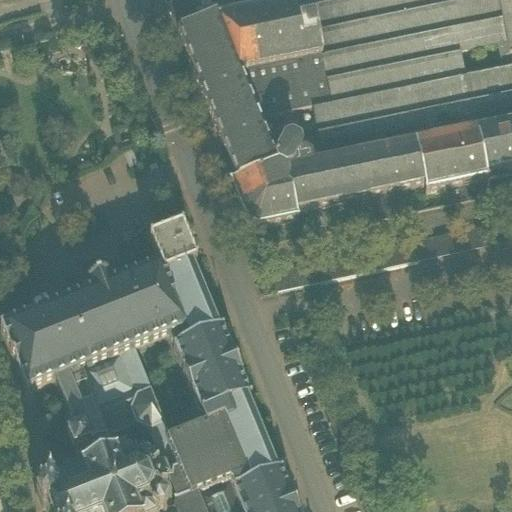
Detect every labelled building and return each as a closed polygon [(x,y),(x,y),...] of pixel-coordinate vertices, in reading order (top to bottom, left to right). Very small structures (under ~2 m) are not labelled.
[(511,0),(261,0),(264,13),(218,22),(218,20),(201,27),(190,0),(163,0),(212,122),(236,184),(229,186),(245,227),(256,233),(298,223),(297,215),(345,205),(350,229),(406,217),(401,193),(422,188),(423,194),(444,189),(448,207),(511,193),(511,183),(489,188),(487,180),(511,174),(511,0)] [(132,435),(140,432),(142,433),(140,439),(147,441),(149,435),(151,436),(166,472),(174,490),(181,508),(176,511),(296,511),(288,490),(281,473),(277,475),(247,402),(251,400),(223,331),(219,333),(192,269),(197,267),(182,231),(149,245),(158,267),(110,287),(106,279),(48,303),(51,311),(2,331),(28,398),(53,388),(73,437),(67,440),(74,457),(89,451),(92,457),(95,455),(93,450),(106,445),(108,451),(112,449),(110,444),(117,441),(119,447),(124,445),(121,440),(128,437),(131,443),(135,441),(132,435)] [(422,265),(433,262),(428,242),(417,244),(422,265)] [(422,265),(417,244),(407,246),(411,267),(422,265)] [(407,246),(396,249),(400,269),(411,267),(407,246)] [(396,249),(385,251),(389,272),(400,269),(396,249)] [(385,251),(374,253),(379,274),(389,272),(385,251)] [(379,274),(374,253),(363,255),(368,276),(379,274)] [(353,258),(357,279),(368,276),(363,255),(353,258)] [(353,258),(342,260),(346,281),(357,279),(353,258)] [(336,283),(346,281),(342,260),(331,262),(336,283)] [(320,265),(325,286),(336,283),(331,262),(320,265)] [(325,286),(320,265),(273,275),(278,296),(325,286)] [(174,490),(166,472),(159,470),(162,466),(159,463),(156,466),(153,463),(156,459),(152,456),(149,460),(146,458),(147,454),(143,452),(142,456),(139,457),(138,453),(134,454),(136,459),(132,460),(127,457),(117,461),(114,454),(110,456),(112,462),(100,467),(98,461),(92,463),(95,468),(85,472),(82,467),(78,469),(80,474),(68,479),(66,473),(61,475),(63,481),(54,485),(51,479),(48,480),(52,490),(38,495),(44,511),(167,511),(168,508),(172,509),(173,505),(169,504),(170,501),(173,502),(174,498),(169,497),(174,490)]
